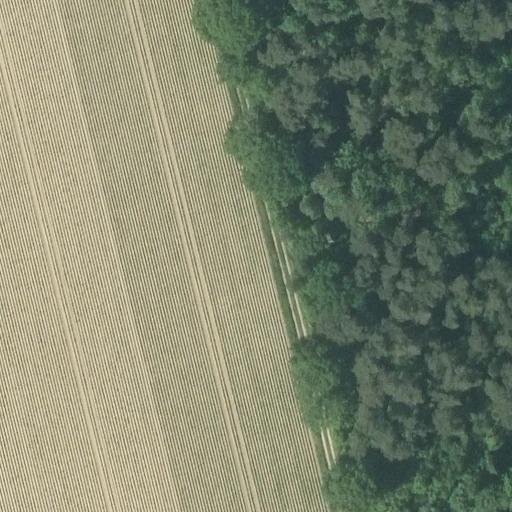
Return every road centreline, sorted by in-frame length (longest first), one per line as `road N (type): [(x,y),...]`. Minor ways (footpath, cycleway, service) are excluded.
road 1 (track): [(221,0),(342,504)]
road 2 (track): [(511,466),(342,504)]
